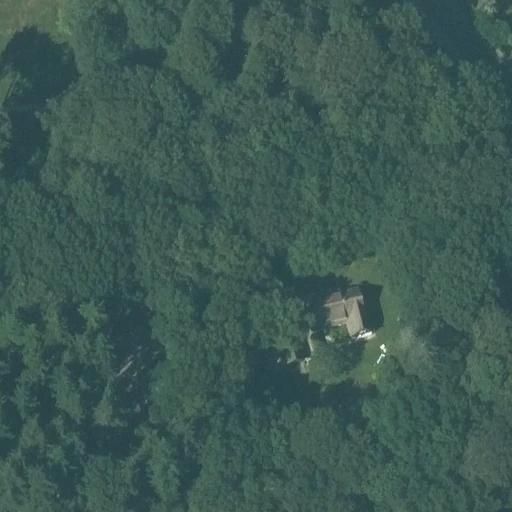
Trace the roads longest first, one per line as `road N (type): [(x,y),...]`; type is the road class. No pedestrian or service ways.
road 1 (unclassified): [(0,282),(306,214),(511,153)]
road 2 (primary): [(511,118),(404,0)]
